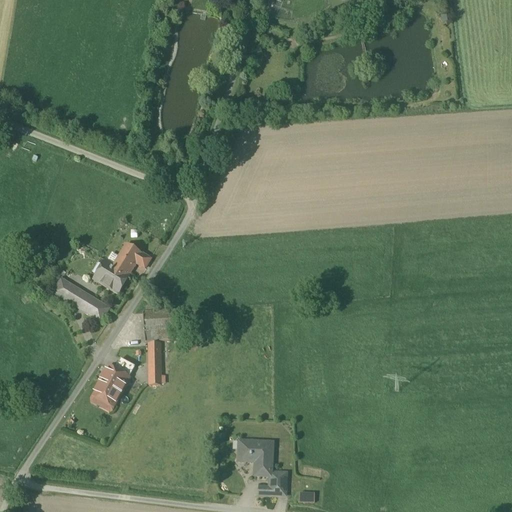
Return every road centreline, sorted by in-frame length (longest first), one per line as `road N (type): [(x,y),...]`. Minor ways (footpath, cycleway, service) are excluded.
road 1 (track): [(0,125),(196,202),(259,0)]
road 2 (unclassified): [(18,482),(196,202)]
road 3 (unclassified): [(237,511),(18,482)]
